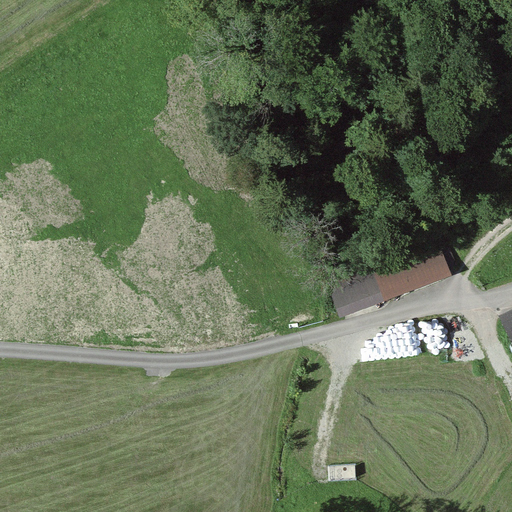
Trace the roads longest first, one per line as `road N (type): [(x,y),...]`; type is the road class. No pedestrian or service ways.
road 1 (unclassified): [(454,301),(225,357),(0,352)]
road 2 (track): [(347,328),(320,474)]
